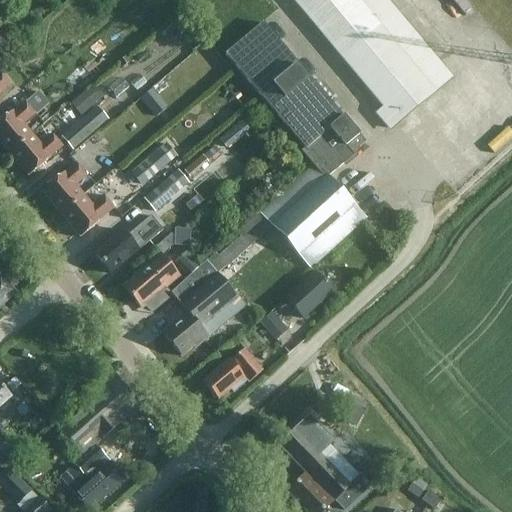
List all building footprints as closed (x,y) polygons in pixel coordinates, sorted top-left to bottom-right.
[(293,0),(383,107),(376,113),(388,128),(433,91),(451,76),(387,0),(293,0)] [(14,9),(0,9),(0,16),(0,21),(14,22),(14,9)] [(313,165),(316,169),(317,168),(325,177),(327,176),(351,154),(365,142),(359,135),(358,135),(343,117),(343,118),(263,23),(225,55),(305,149),(301,152),(312,165),(313,165)] [(134,58),(142,78),(147,76),(147,78),(180,65),(171,43),(134,58)] [(0,94),(10,85),(0,73),(0,94)] [(226,91),(242,111),(254,102),(239,82),(226,91)] [(140,98),(156,117),(167,108),(165,105),(170,101),(156,84),(140,98)] [(71,104),(81,115),(103,96),(94,87),(85,95),(83,92),(71,104)] [(0,142),(9,153),(31,135),(23,125),(35,115),(24,102),(12,112),(0,121),(0,142)] [(61,136),(72,149),(108,119),(97,106),(61,136)] [(242,159),(272,137),(258,118),(228,140),(242,159)] [(31,135),(9,153),(28,176),(51,158),(50,157),(62,147),(51,134),(39,144),(31,135)] [(483,151),(490,162),(511,147),(511,140),(508,135),(483,151)] [(142,186),(176,157),(166,145),(132,173),(142,186)] [(184,171),(190,178),(208,162),(203,156),(202,155),(184,171)] [(275,179),(298,172),(294,159),(271,167),(275,179)] [(61,215),(83,196),(75,186),(87,176),(76,163),(64,174),(64,173),(41,192),(61,215)] [(269,224),(311,269),(366,219),(327,176),(325,177),(317,168),(316,169),(313,165),(312,165),(260,213),(269,224)] [(190,184),(180,171),(144,198),(154,211),(190,184)] [(83,196),(61,215),(80,238),(103,219),(102,218),(114,208),(103,196),(91,206),(83,196)] [(237,223),(250,211),(243,202),(229,214),(237,223)] [(127,237),(121,231),(94,253),(111,274),(163,231),(151,217),(127,237)] [(172,233),(155,248),(160,253),(162,255),(178,240),(172,233)] [(215,253),(206,261),(170,294),(179,304),(185,311),(186,313),(162,334),(181,356),(193,346),(195,349),(208,338),(246,306),(236,295),(236,296),(218,275),(216,272),(218,271),(247,245),(239,237),(218,257),(215,253)] [(201,265),(188,251),(174,263),(187,277),(201,265)] [(152,297),(153,299),(180,277),(162,255),(160,253),(134,275),(135,276),(122,287),(140,308),(152,297)] [(333,292),(315,272),(285,299),(303,319),(333,292)] [(0,306),(16,293),(0,275),(0,306)] [(260,322),(276,341),(286,332),(270,313),(260,322)] [(262,371),(244,350),(230,362),(228,360),(202,382),(218,401),(231,390),(233,393),(246,382),(248,384),(262,371)] [(12,392),(20,385),(15,378),(6,385),(12,392)] [(112,380),(57,427),(73,445),(91,429),(97,435),(115,420),(109,414),(127,398),(112,380)] [(0,426),(3,423),(0,419),(0,407),(11,398),(0,385),(0,426)] [(320,455),(332,444),(322,434),(311,445),(308,443),(290,460),(305,474),(286,492),(305,511),(322,511),(335,500),(344,510),(369,486),(359,476),(349,486),(320,455)] [(80,489),(74,494),(89,511),(124,479),(94,445),(74,464),(85,477),(77,485),(80,489)] [(0,476),(0,489),(1,489),(18,505),(32,491),(8,468),(0,476)] [(417,499),(426,486),(416,479),(407,491),(417,499)] [(207,490),(185,488),(184,505),(206,506),(207,490)] [(50,511),(51,511),(39,498),(38,499),(32,491),(18,505),(16,508),(20,511),(50,511)] [(428,506),(435,496),(428,491),(421,501),(428,506)] [(435,496),(428,506),(435,510),(441,500),(435,496)]
